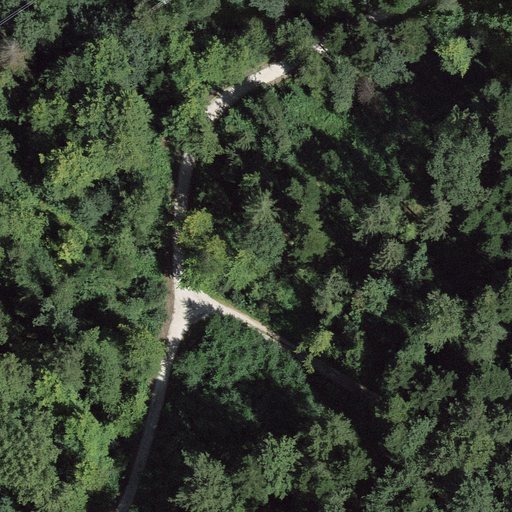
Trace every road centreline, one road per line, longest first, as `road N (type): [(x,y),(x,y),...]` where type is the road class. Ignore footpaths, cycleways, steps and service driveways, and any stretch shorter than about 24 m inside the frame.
road 1 (track): [(307,0),(220,54),(156,155),(136,321),(81,511)]
road 2 (track): [(136,321),(186,313),(252,334),(368,380),(511,456)]
